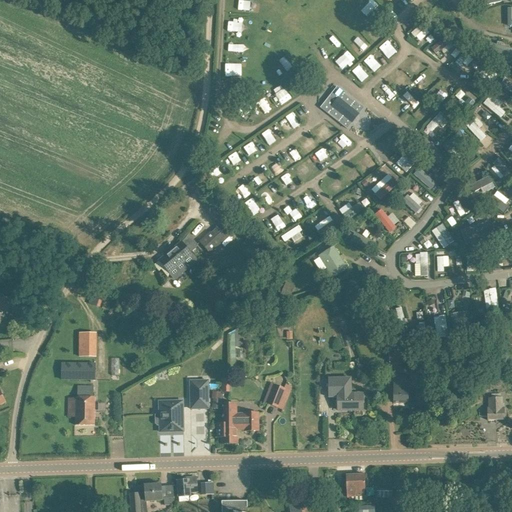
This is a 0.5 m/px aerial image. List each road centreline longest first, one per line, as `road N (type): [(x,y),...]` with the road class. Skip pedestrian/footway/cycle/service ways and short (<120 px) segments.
road 1 (tertiary): [(10,469),(511,453)]
road 2 (unclassified): [(10,469),(17,404),(53,297),(113,225),(179,169),(187,151)]
road 3 (track): [(210,0),(206,90),(187,151)]
